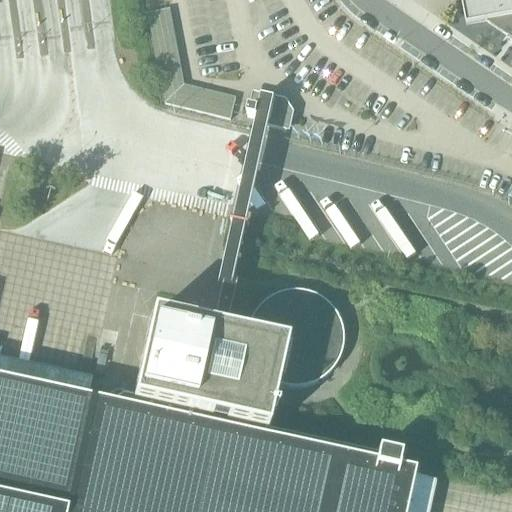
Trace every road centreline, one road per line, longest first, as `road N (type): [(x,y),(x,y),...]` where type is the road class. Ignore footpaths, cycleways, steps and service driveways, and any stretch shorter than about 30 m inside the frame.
road 1 (unclassified): [(511,228),(432,194),(205,138)]
road 2 (unclassified): [(205,138),(48,154),(0,146)]
road 3 (unclassified): [(511,102),(363,0)]
road 4 (unclassified): [(46,0),(52,40),(44,80),(10,120)]
road 5 (unclassified): [(205,138),(114,114),(97,83)]
road 6 (unclassified): [(23,0),(30,60),(10,120)]
